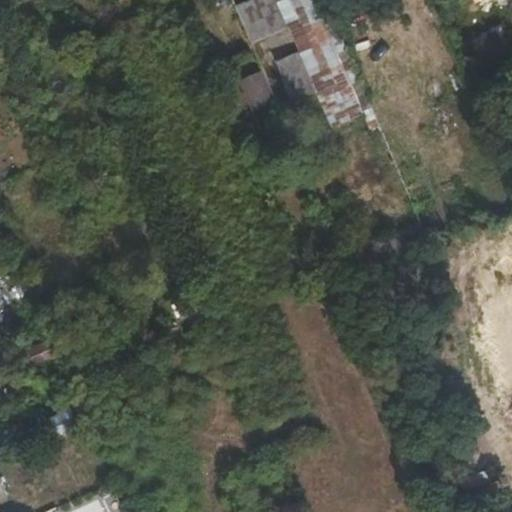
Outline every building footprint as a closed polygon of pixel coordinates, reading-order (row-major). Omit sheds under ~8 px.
[(256,0),(237,8),(252,44),(291,27),(302,51),(283,59),(290,75),(283,78),(292,102),(319,91),(334,125),(364,113),(363,112),(373,108),(326,0),(256,0)] [(424,22),(437,16),(429,0),(422,0),(415,3),(424,22)] [(277,102),(263,70),(240,81),(254,113),(277,102)] [(372,131),(380,127),(373,108),(363,112),(364,113),(372,131)] [(419,248),(430,244),(421,224),(383,237),(391,257),(419,248)] [(391,257),(383,237),(342,251),(343,254),(350,270),(391,257)] [(55,338),(28,351),(35,367),(62,354),(55,338)] [(54,461),(42,467),(59,503),(71,497),(70,496),(54,461)] [(0,511),(0,498),(8,495),(1,478),(0,478),(0,511)] [(0,505),(10,501),(8,495),(0,498),(0,505)]
